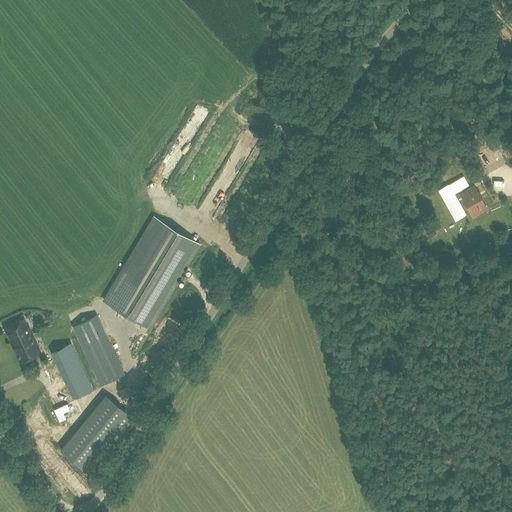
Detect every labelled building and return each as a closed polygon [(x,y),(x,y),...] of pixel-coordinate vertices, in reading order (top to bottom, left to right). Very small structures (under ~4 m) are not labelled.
[(460,191),(472,214),(486,207),(476,188),(464,194),(462,190),(468,186),(463,179),(450,186),(442,191),(453,212),(463,207),(455,193),(460,191)] [(149,328),(200,244),(156,218),(105,301),(149,328)] [(74,327),(96,375),(100,384),(124,373),(97,316),(74,327)] [(19,355),(20,356),(22,361),(21,361),(21,362),(41,353),(29,327),(28,327),(24,319),(6,327),(13,342),(14,342),(15,346),(14,347),(18,354),(19,354),(19,355)] [(105,395),(61,449),(89,472),(134,418),(105,395)] [(77,397),(61,408),(73,424),(88,412),(77,397)] [(0,463),(0,485),(11,499),(22,490),(11,476),(0,463)]
